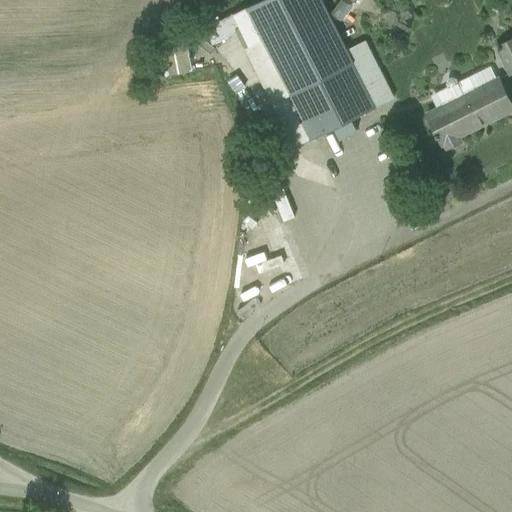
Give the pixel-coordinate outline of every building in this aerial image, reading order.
[(213,45),(238,33),(295,147),(393,98),(364,40),(345,50),(320,0),(261,0),(205,28),(213,45)] [(511,38),(496,47),(500,56),(509,74),(511,72),(511,38)] [(186,45),(159,50),(163,76),(191,72),(186,45)] [(437,133),(434,134),(436,137),(438,136),(442,144),(511,109),(511,106),(497,77),(496,78),(489,66),(457,82),(455,78),(450,77),(446,80),(445,84),(446,87),(430,96),(436,107),(426,112),(437,133)] [(302,233),(294,214),(298,213),(287,188),(272,195),(283,221),(279,222),(287,240),(302,233)] [(247,220),(263,217),(261,197),(244,200),(247,220)] [(310,204),(315,222),(325,219),(319,201),(310,204)]
